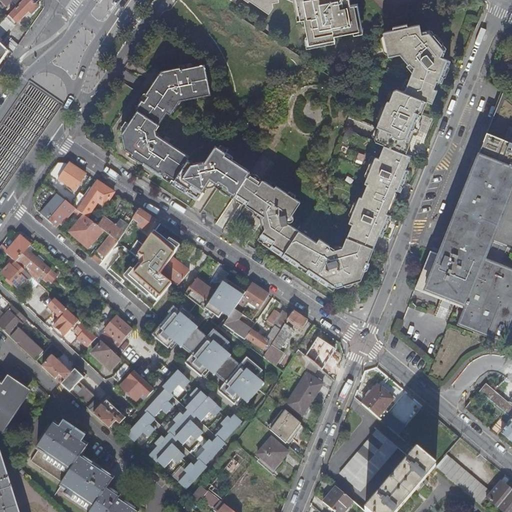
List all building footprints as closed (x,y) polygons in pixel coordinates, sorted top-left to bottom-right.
[(23,0),(10,14),(17,21),(18,22),(29,10),(32,13),(39,6),(33,0),(23,0)] [(244,0),(248,2),(250,1),(269,14),(274,8),(273,3),(279,2),(278,0),(244,0)] [(297,0),(299,5),(301,18),(305,17),(310,42),(335,37),(335,34),(360,29),(355,4),(351,4),(349,0),(297,0)] [(0,25),(0,39),(17,21),(10,14),(0,25)] [(353,224),(348,237),(375,248),(379,237),(381,236),(383,235),(390,217),(389,215),(387,214),(396,191),(398,192),(401,190),(408,173),(407,170),(405,170),(410,157),(406,155),(408,150),(414,135),(416,130),(417,130),(418,129),(419,128),(420,126),(420,124),(419,123),(420,121),(427,102),(432,105),(438,91),(434,90),(437,83),(438,83),(442,82),(449,64),(447,61),(443,59),(446,51),(442,45),(441,46),(434,37),(434,36),(431,31),(422,33),(420,25),(409,27),(408,24),(394,27),(394,30),(386,31),(384,34),(388,55),(390,56),(401,54),(409,65),(410,64),(413,68),(414,69),(406,91),(404,93),(397,91),(394,92),(390,103),(387,102),(378,127),(379,129),(374,140),(376,143),(385,146),(379,159),(378,158),(375,160),(366,182),(367,185),(369,186),(364,198),(362,198),(359,199),(351,221),(351,224),(353,224)] [(13,54),(19,45),(13,40),(7,48),(9,50),(13,54)] [(0,62),(9,50),(7,48),(0,41),(0,62)] [(213,185),(232,198),(234,195),(248,175),(247,170),(230,159),(231,157),(214,146),(203,162),(193,164),(187,160),(189,157),(156,136),(155,131),(166,114),(170,116),(179,102),(210,95),(204,65),(180,70),(162,74),(160,77),(162,79),(158,86),(154,83),(145,96),(148,97),(144,102),(142,101),(136,110),(137,111),(123,132),(124,134),(123,136),(125,149),(127,150),(127,152),(139,160),(137,162),(163,178),(166,174),(174,180),(172,181),(186,190),(185,193),(196,200),(205,187),(213,185)] [(162,74),(180,70),(180,68),(161,72),(154,83),(158,86),(162,79),(160,77),(162,74)] [(511,100),(503,93),(497,108),(502,110),(511,117),(511,100)] [(511,268),(485,258),(511,190),(511,117),(502,110),(497,108),(439,254),(430,251),(415,289),(464,308),(457,325),(504,343),(511,321),(511,268)] [(50,175),(57,180),(58,180),(69,164),(58,163),(57,166),(50,175)] [(58,180),(71,189),(74,191),(85,175),(69,164),(58,180)] [(249,173),(249,174),(261,182),(264,181),(262,180),(261,181),(249,173)] [(248,175),(234,195),(247,204),(245,206),(253,211),(257,210),(259,212),(257,214),(262,217),(263,217),(264,218),(266,218),(267,222),(265,223),(266,228),(265,229),(261,236),(273,244),(270,248),(322,282),(328,286),(330,283),(336,287),(345,285),(347,284),(347,283),(353,282),(354,282),(355,282),(362,280),(365,272),(364,269),(367,262),(369,263),(375,248),(348,237),(344,247),(333,250),(330,248),(329,245),(319,239),(316,243),(288,224),(287,222),(288,220),(288,221),(290,221),(291,221),(292,221),(294,219),(294,218),(293,216),(292,214),(300,202),(276,186),(275,188),(264,181),(261,182),(249,174),(248,175)] [(70,205),(75,209),(83,215),(87,218),(89,215),(88,214),(87,213),(89,210),(98,197),(107,202),(113,193),(96,182),(90,190),(86,196),(85,199),(78,194),(70,205)] [(64,200),(65,201),(70,205),(78,194),(74,191),(71,189),(65,198),(64,200)] [(36,210),(48,221),(51,217),(65,201),(64,200),(51,190),(37,206),(36,210)] [(51,217),(48,221),(56,228),(58,226),(60,228),(73,211),(81,218),(69,232),(87,249),(103,231),(97,226),(87,218),(83,215),(75,209),(70,205),(65,201),(51,217)] [(132,221),(131,222),(134,224),(136,221),(142,225),(140,228),(147,232),(155,221),(139,210),(132,221)] [(103,231),(109,236),(110,236),(117,242),(131,222),(132,221),(126,216),(120,224),(118,222),(115,227),(103,218),(97,226),(103,231)] [(117,242),(110,236),(92,259),(99,265),(102,261),(118,243),(117,242)] [(16,263),(31,246),(21,237),(6,254),(16,263)] [(140,301),(151,309),(166,292),(170,287),(171,285),(160,276),(162,272),(171,259),(171,258),(148,241),(137,258),(136,257),(132,264),(140,270),(147,261),(155,268),(149,277),(158,284),(159,287),(149,298),(145,295),(140,301)] [(106,271),(130,267),(131,264),(132,265),(132,264),(136,257),(118,243),(102,261),(99,265),(106,271)] [(35,249),(31,246),(16,263),(20,267),(23,264),(29,269),(28,270),(30,272),(29,273),(34,277),(36,275),(39,278),(40,277),(44,280),(46,277),(52,283),(57,277),(51,272),(52,271),(31,254),(35,249)] [(171,259),(162,272),(179,286),(189,273),(171,259)] [(138,274),(140,270),(132,264),(132,265),(131,264),(130,267),(138,274)] [(12,283),(19,290),(26,282),(9,266),(2,274),(9,280),(12,283)] [(36,287),(38,284),(31,277),(26,282),(19,290),(26,297),(36,287)] [(195,279),(184,295),(204,311),(205,309),(209,303),(205,300),(212,292),(195,279)] [(124,287),(131,292),(135,288),(128,282),(124,287)] [(209,303),(205,309),(215,315),(218,311),(229,318),(234,310),(237,305),(238,304),(245,294),(227,283),(225,286),(222,284),(209,303)] [(252,284),(251,285),(245,294),(238,304),(242,307),(246,302),(259,310),(268,296),(269,296),(252,284)] [(234,310),(241,315),(249,320),(251,322),(256,314),(254,312),(252,315),(237,305),(234,310)] [(0,328),(3,332),(17,317),(20,314),(20,313),(14,308),(11,312),(6,317),(2,321),(0,318),(0,317),(0,306),(0,307),(0,306),(0,328)] [(170,315),(153,336),(167,348),(173,341),(177,344),(181,339),(185,342),(181,346),(193,356),(186,364),(201,376),(207,368),(211,371),(215,366),(218,369),(215,373),(226,383),(220,391),(234,403),(239,397),(243,400),(248,394),(251,397),(259,389),(255,386),(259,381),(255,378),(262,370),(247,358),(240,366),(229,356),(225,361),(222,358),(226,353),(222,350),(228,342),(214,330),(207,338),(195,328),(192,333),(189,330),(193,325),(189,322),(193,317),(182,307),(179,311),(173,306),(168,313),(170,315)] [(229,318),(224,326),(244,340),(250,332),(243,327),(244,325),(241,322),(239,324),(236,322),(241,315),(234,310),(229,318)] [(280,332),(285,326),(287,322),(289,319),(290,317),(283,312),(281,315),(276,311),(269,321),(274,324),(273,327),(275,329),(280,332)] [(289,319),(287,322),(302,332),(308,322),(293,313),(291,316),(290,317),(289,319)] [(17,317),(23,324),(27,320),(20,314),(17,317)] [(3,332),(10,338),(11,337),(16,341),(21,346),(36,360),(43,352),(28,338),(24,334),(19,328),(23,324),(17,317),(3,332)] [(98,339),(102,343),(113,353),(133,330),(117,317),(99,337),(98,339)] [(78,338),(88,347),(97,338),(80,322),(73,329),(80,336),(78,338)] [(267,353),(263,358),(275,367),(284,354),(280,351),(292,331),(285,326),(280,332),(267,353)] [(264,352),(267,353),(280,332),(275,329),(267,341),(252,331),(246,339),(263,351),(264,352)] [(431,375),(446,381),(461,363),(471,338),(449,329),(434,367),(431,375)] [(111,371),(121,360),(113,353),(102,343),(92,354),(111,371)] [(311,362),(299,351),(293,361),(306,371),(311,362)] [(42,367),(43,368),(53,378),(57,374),(65,381),(61,385),(70,393),(80,382),(84,378),(75,371),(71,375),(52,357),(42,367)] [(118,383),(131,369),(125,364),(113,377),(118,383)] [(190,382),(178,371),(172,378),(171,377),(165,385),(163,387),(166,390),(163,393),(157,400),(156,399),(148,408),(149,409),(146,412),(148,413),(145,417),(139,423),(138,423),(130,432),(131,433),(128,436),(130,437),(136,443),(146,431),(151,435),(157,428),(153,424),(156,420),(154,419),(164,407),(169,412),(175,404),(171,400),(174,397),(171,394),(179,385),(184,389),(190,382)] [(147,398),(154,391),(134,373),(121,388),(136,402),(143,394),(147,398)] [(308,376),(298,390),(313,402),(323,386),(308,376)] [(0,424),(20,399),(11,393),(14,387),(14,386),(15,385),(14,383),(14,382),(12,381),(11,380),(10,380),(9,381),(7,381),(7,382),(3,387),(0,385),(0,424)] [(70,393),(115,435),(120,429),(114,424),(116,422),(120,425),(126,419),(108,401),(104,405),(80,382),(70,393)] [(511,417),(511,415),(511,405),(495,391),(486,384),(480,391),(511,417)] [(377,386),(362,405),(377,418),(384,410),(393,400),(377,386)] [(202,392),(197,388),(190,396),(195,400),(187,408),(189,410),(184,416),(181,413),(174,420),(177,423),(169,432),(171,433),(166,439),(163,437),(156,444),(159,446),(151,456),(158,462),(159,462),(166,468),(174,459),(179,463),(186,456),(174,445),(175,444),(179,440),(184,444),(193,435),(197,439),(204,432),(192,421),(193,420),(197,416),(202,421),(211,412),(215,416),(222,409),(202,391),(202,392)] [(313,402),(298,390),(287,407),(302,417),(313,402)] [(20,399),(0,424),(0,432),(1,433),(23,401),(20,399)] [(381,421),(390,428),(401,416),(392,408),(388,413),(381,421)] [(384,410),(377,418),(381,421),(388,413),(384,410)] [(270,431),(285,444),(302,425),(286,412),(270,431)] [(243,421),(235,414),(231,418),(229,416),(222,423),(225,426),(216,435),(218,436),(213,442),(210,439),(204,447),(206,449),(198,458),(200,460),(195,465),(192,463),(186,470),(188,473),(180,482),(188,489),(205,470),(208,467),(206,465),(223,446),(226,443),(224,442),(241,423),(243,421)] [(491,431),(497,436),(506,425),(500,420),(491,431)] [(81,435),(60,421),(57,425),(55,424),(37,451),(38,452),(31,462),(63,484),(60,488),(67,492),(64,496),(88,511),(136,511),(119,500),(121,498),(108,490),(115,480),(82,458),(89,447),(82,443),(87,436),(83,432),(81,435)] [(511,421),(502,434),(511,441),(511,421)] [(340,475),(361,492),(398,449),(377,431),(340,475)] [(257,462),(273,476),(284,463),(281,460),(288,452),(271,438),(257,455),(260,458),(257,462)] [(365,511),(397,511),(436,467),(417,451),(365,511)] [(18,511),(0,452),(0,511),(18,511)] [(446,455),(436,467),(481,505),(487,499),(491,494),(446,455)] [(511,479),(506,475),(503,479),(511,485),(511,479)] [(509,511),(511,509),(511,492),(501,482),(491,494),(487,499),(502,511),(509,511)] [(208,493),(202,488),(193,499),(200,505),(208,493)] [(344,511),(353,502),(336,488),(323,503),(333,511),(344,511)] [(233,511),(221,503),(214,511),(233,511)]
